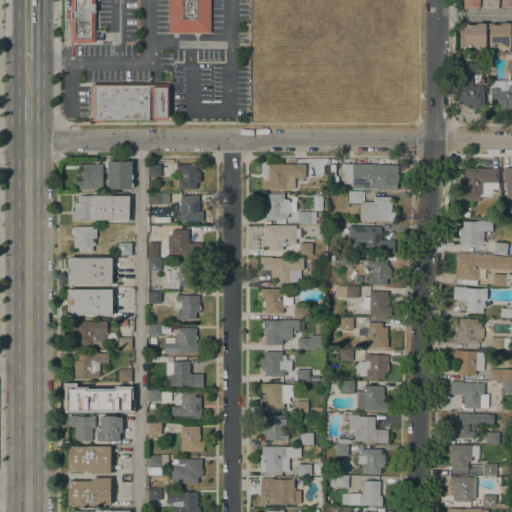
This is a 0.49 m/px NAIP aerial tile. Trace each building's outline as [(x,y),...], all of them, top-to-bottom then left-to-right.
[(94,0),(94,42),(70,43),(70,19),(68,19),(68,11),(70,11),(70,0),(94,0)] [(210,0),(210,33),(168,33),(168,0),(210,0)] [(479,0),(479,4),(479,8),(463,8),(463,0),(479,0)] [(498,0),(498,5),(498,9),(482,9),(482,6),(481,6),(481,0),(498,0)] [(511,0),(511,8),(501,8),(501,0),(511,0)] [(485,46),(464,46),(464,28),(463,28),(463,23),(485,23),(485,46)] [(510,47),(489,47),(489,27),(488,27),(488,23),(510,23),(510,47)] [(459,62),(477,62),(477,75),(472,75),(472,86),(483,86),(484,108),(474,108),(474,104),(459,104),(459,62)] [(510,81),(511,83),(511,108),(506,108),(506,109),(497,109),(497,105),(490,105),(490,88),(491,88),(490,81),(510,81)] [(169,82),(169,102),(168,102),(168,117),(104,118),(104,119),(91,119),(91,82),(169,82)] [(107,189),(107,161),(131,161),(131,175),(132,175),(132,179),(131,179),(131,183),(132,183),(132,187),(131,187),(131,189),(107,189)] [(305,178),(294,178),(294,189),(262,189),(262,164),(293,163),(294,164),(305,164),(305,178)] [(351,188),(352,178),(341,177),(341,164),(352,164),(352,163),(374,164),(398,165),(397,190),(351,188)] [(73,189),(73,179),(78,179),(77,164),(102,164),(102,188),(96,188),(73,189)] [(148,176),(148,164),(170,164),(170,176),(148,176)] [(196,164),(196,170),(198,170),(198,172),(200,172),(200,182),(196,182),(196,189),(178,189),(178,179),(181,179),(181,175),(175,175),(175,164),(196,164)] [(506,183),(503,183),(503,168),(511,167),(511,198),(506,199),(506,183)] [(498,168),(498,182),(498,189),(492,189),(492,196),(482,196),(482,198),(479,198),(479,201),(461,201),(461,189),(462,189),(462,177),(464,177),(464,168),(498,168)] [(348,190),(361,191),(361,201),(372,202),(373,196),(388,197),(388,201),(391,201),(390,221),(359,220),(360,203),(347,202),(348,190)] [(169,206),(148,206),(148,193),(169,193),(169,206)] [(262,210),(261,210),(261,201),(265,201),(265,194),(283,193),(283,199),(287,199),(287,202),(296,202),(296,212),(288,212),(288,217),(286,217),(286,218),(262,218),(262,210)] [(72,219),(72,211),(74,211),(74,202),(78,202),(78,195),(92,196),(92,195),(128,195),(128,220),(72,219)] [(198,196),(198,211),(202,211),(202,221),(180,221),(179,196),(198,196)] [(297,211),(315,211),(315,223),(311,223),(297,223),(297,211)] [(459,245),(459,237),(459,236),(458,236),(457,234),(457,230),(458,229),(459,229),(459,227),(462,227),(462,221),(476,221),(476,220),(492,220),(492,231),(483,231),(483,241),(485,241),(485,243),(482,243),(482,245),(475,245),(459,245)] [(263,225),(295,225),(295,228),(300,228),(300,238),(295,238),(295,243),(282,243),(282,250),(268,250),(268,246),(263,246),(263,232),(262,232),(262,228),(263,228),(263,225)] [(380,239),(391,239),(390,253),(385,253),(385,251),(358,251),(359,241),(347,240),(348,225),(381,226),(380,239)] [(73,226),(96,226),(96,238),(92,238),(92,242),(95,242),(95,245),(92,245),(92,251),(78,251),(78,247),(73,247),(73,235),(72,235),(71,234),(71,229),(72,228),(73,228),(73,226)] [(188,243),(202,242),(202,255),(167,255),(167,235),(171,235),(171,229),(188,229),(188,243)] [(131,242),(131,254),(118,254),(118,243),(131,242)] [(507,243),(506,255),(493,254),(494,242),(507,243)] [(312,243),(312,255),(299,255),(299,243),(312,243)] [(147,245),(158,245),(158,258),(160,258),(160,259),(147,259),(147,245)] [(354,265),(341,265),(341,253),(354,253),(354,265)] [(459,278),(460,263),(456,263),(456,254),(478,255),(477,280),(476,285),(462,284),(462,279),(459,278)] [(303,269),(300,269),(300,282),(289,282),(289,283),(276,283),(275,278),(273,278),(271,278),(271,270),(260,270),(259,257),(272,256),(272,258),(303,257),(303,269)] [(111,258),(111,284),(68,283),(68,274),(67,274),(67,267),(68,267),(68,258),(111,258)] [(160,259),(160,270),(147,270),(147,259),(160,259)] [(368,284),(368,274),(372,274),(372,266),(366,266),(366,259),(387,260),(387,266),(389,266),(389,278),(386,278),(386,285),(368,284)] [(176,269),(176,268),(194,268),(194,286),(178,286),(178,288),(170,288),(170,282),(164,282),(164,270),(170,270),(170,269),(176,269)] [(506,274),(506,273),(509,273),(509,274),(511,274),(511,285),(505,285),(505,286),(492,285),(492,273),(506,274)] [(337,297),(337,286),(358,287),(358,298),(337,297)] [(466,300),(452,299),(453,286),(465,286),(465,287),(486,288),(486,300),(484,300),(484,304),(485,304),(485,307),(482,307),(482,313),(465,312),(466,300)] [(260,288),(292,288),(292,305),(284,305),(284,308),(282,308),(282,313),(277,313),(277,314),(274,314),(274,313),(272,313),(272,315),(269,315),(269,313),(264,313),(264,298),(260,298),(260,288)] [(112,289),(112,315),(68,315),(68,305),(67,305),(67,299),(68,299),(68,289),(112,289)] [(387,291),(387,307),(391,307),(390,316),(368,315),(368,309),(362,309),(362,296),(369,296),(369,291),(387,291)] [(161,292),(161,303),(147,303),(147,292),(161,292)] [(195,319),(182,319),(178,319),(178,310),(181,310),(181,301),(175,301),(175,294),(182,294),(182,295),(198,295),(198,303),(199,303),(199,305),(200,306),(200,309),(199,310),(199,312),(195,312),(195,319)] [(307,306),(307,318),(294,318),(293,306),(307,306)] [(511,317),(498,317),(498,308),(511,308),(511,317)] [(353,318),(352,329),(339,328),(340,318),(353,318)] [(477,319),(477,322),(481,322),(481,328),(483,328),(483,337),(481,337),(481,342),(479,342),(478,344),(458,343),(458,337),(456,337),(456,335),(454,335),(455,325),(458,325),(459,318),(477,319)] [(298,320),(298,322),(303,321),(303,330),(298,330),(298,332),(291,332),(292,339),(281,339),(281,345),(265,345),(265,330),(262,330),(262,320),(298,320)] [(106,321),(106,332),(117,332),(117,342),(106,342),(92,343),(92,346),(76,346),(76,331),(73,331),(73,321),(106,321)] [(363,347),(363,336),(358,336),(359,328),(367,328),(368,322),(382,322),(382,327),(387,327),(386,338),(388,338),(387,348),(363,347)] [(147,325),(161,325),(161,326),(170,326),(170,333),(161,333),(161,336),(147,336),(147,325)] [(196,328),(196,335),(196,336),(197,340),(196,340),(196,343),(201,343),(201,352),(179,352),(179,354),(163,354),(163,343),(175,343),(175,332),(177,332),(177,327),(192,327),(192,328),(196,328)] [(310,334),(322,334),(323,349),(297,350),(297,338),(310,338),(310,334)] [(131,337),(131,349),(118,349),(118,337),(131,337)] [(504,337),(504,338),(510,338),(510,350),(503,350),(503,349),(490,348),(490,337),(504,337)] [(352,350),(352,361),(339,360),(339,349),(352,350)] [(475,370),(475,374),(457,374),(457,359),(454,359),(454,350),(459,350),(476,351),(483,352),(483,371),(475,370)] [(264,370),(261,370),(261,368),(260,368),(260,358),(264,358),(264,351),(282,351),(282,355),(285,355),(285,359),(291,359),(291,371),(284,371),(284,376),(264,376),(264,370)] [(74,360),(78,360),(78,353),(91,353),(108,353),(108,362),(99,362),(99,371),(98,372),(98,373),(100,373),(101,376),(98,376),(98,378),(91,378),(91,377),(74,377),(74,360)] [(387,363),(388,363),(387,372),(384,372),(383,379),(370,378),(370,379),(365,379),(366,376),(357,376),(355,374),(355,364),(358,361),(363,362),(364,354),(387,355),(387,363)] [(189,374),(202,374),(202,387),(191,387),(191,386),(169,386),(169,374),(166,374),(166,361),(189,361),(189,374)] [(118,368),(130,368),(130,379),(118,379),(118,368)] [(511,381),(487,380),(487,368),(511,369),(511,381)] [(309,369),(309,381),(296,381),(295,369),(309,369)] [(354,382),(354,392),(340,392),(341,381),(354,382)] [(462,381),(462,382),(484,383),(483,394),(480,394),(479,408),(463,407),(463,394),(449,394),(450,381),(462,381)] [(511,382),(511,392),(503,392),(503,388),(501,387),(501,382),(511,382)] [(283,383),(283,384),(292,384),(292,396),(289,396),(289,403),(283,403),(283,408),(265,408),(265,401),(262,401),(262,394),(265,394),(265,393),(261,393),(261,383),(283,383)] [(111,384),(111,394),(104,394),(104,405),(106,404),(106,409),(79,409),(76,409),(76,394),(72,394),(72,384),(94,384),(111,384)] [(364,410),(364,409),(356,409),(356,391),(365,391),(365,385),(383,386),(383,401),(387,401),(387,411),(364,410)] [(160,401),(148,401),(148,390),(160,390),(160,401)] [(161,391),(171,391),(171,401),(161,401),(161,391)] [(181,406),(181,402),(179,402),(179,399),(181,399),(181,393),(195,393),(195,397),(200,397),(200,418),(171,418),(171,406),(177,406),(181,406)] [(131,400),(131,412),(118,412),(118,400),(131,400)] [(307,401),(307,413),(294,413),(294,401),(307,401)] [(454,413),(493,414),(493,423),(487,423),(487,426),(474,426),(474,423),(468,423),(472,423),(471,431),(468,431),(474,431),(474,438),(453,437),(454,429),(448,429),(448,419),(454,419),(454,413)] [(335,443),(337,443),(337,439),(349,439),(348,440),(354,440),(354,430),(348,429),(348,414),(359,415),(359,416),(374,416),(374,429),(388,429),(387,443),(375,443),(375,441),(354,441),(354,443),(347,443),(347,444),(335,444),(335,443)] [(94,427),(91,427),(92,440),(87,440),(87,442),(84,442),(84,440),(82,440),(82,442),(79,442),(79,440),(75,440),(74,426),(68,426),(68,415),(94,415),(94,419),(94,427)] [(121,432),(119,432),(119,441),(101,441),(96,441),(96,432),(98,430),(100,430),(100,415),(116,416),(122,417),(121,432)] [(267,415),(281,415),(285,415),(285,424),(290,424),(290,433),(282,433),(282,434),(288,434),(288,440),(280,440),(280,439),(268,439),(266,439),(264,439),(264,431),(263,431),(263,422),(267,422),(267,415)] [(161,423),(161,434),(148,434),(148,423),(161,423)] [(181,435),(179,435),(179,431),(181,431),(181,426),(199,426),(199,441),(203,441),(203,451),(181,451),(181,435)] [(312,432),(313,444),(299,444),(299,441),(297,441),(297,434),(298,431),(299,430),(300,430),(312,430),(312,432)] [(499,432),(498,444),(485,443),(486,432),(499,432)] [(347,444),(347,455),(334,455),(335,444),(347,444)] [(448,454),(448,444),(471,445),(478,445),(478,456),(471,456),(471,461),(467,461),(467,470),(450,469),(451,454),(448,454)] [(110,446),(110,474),(90,474),(90,470),(68,470),(68,446),(110,446)] [(285,446),(285,447),(300,447),(300,457),(288,457),(288,471),(281,471),(281,472),(259,472),(259,455),(261,455),(261,446),(285,446)] [(380,449),(380,455),(384,455),(384,467),(380,467),(380,474),(362,473),(362,464),(357,464),(357,455),(360,455),(360,449),(380,449)] [(168,462),(161,466),(160,477),(148,477),(147,455),(161,455),(161,454),(168,454),(168,462)] [(171,483),(171,464),(172,464),(172,459),(177,459),(201,459),(201,476),(198,476),(197,483),(171,483)] [(495,463),(495,475),(482,475),(482,463),(495,463)] [(311,464),(311,476),(297,476),(297,464),(311,464)] [(348,487),(334,486),(334,476),(348,476),(348,487)] [(471,477),(471,493),(473,493),(473,496),(471,496),(470,501),(455,501),(455,500),(452,500),(453,486),(449,485),(449,476),(471,477)] [(293,490),(300,490),(300,504),(275,504),(259,504),(259,490),(260,490),(260,477),(272,478),(272,479),(293,479),(293,490)] [(67,505),(68,481),(91,481),(91,478),(110,478),(110,505),(67,505)] [(362,494),(363,480),(380,481),(379,495),(381,495),(381,498),(382,499),(382,502),(381,503),(381,506),(377,506),(377,505),(364,505),(348,505),(348,503),(341,503),(342,494),(348,494),(348,493),(354,493),(362,494)] [(161,489),(161,499),(148,499),(148,489),(161,489)] [(182,492),(197,492),(197,506),(199,506),(199,508),(200,510),(200,511),(172,511),(172,504),(166,504),(166,490),(182,490),(182,492)] [(495,495),(495,507),(482,506),(482,495),(495,495)]
